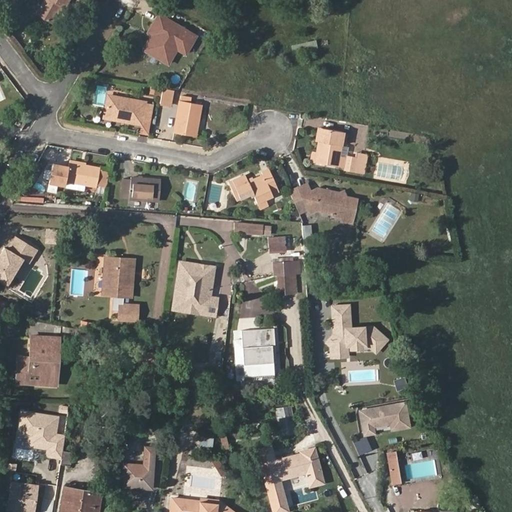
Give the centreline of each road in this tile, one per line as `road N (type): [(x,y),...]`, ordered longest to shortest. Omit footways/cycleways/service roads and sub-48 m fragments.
road 1 (residential): [(274,133),(215,162),(82,139),(53,113)]
road 2 (residential): [(53,113),(117,0)]
